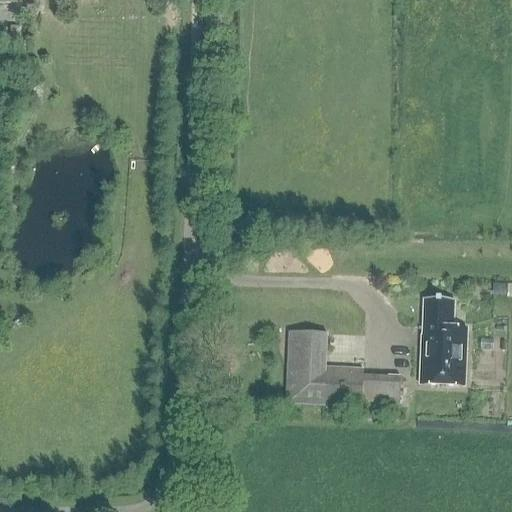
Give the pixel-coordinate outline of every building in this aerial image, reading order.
[(34,6),(24,7),(25,15),(35,14),(34,6)] [(507,286),(493,285),(493,294),(507,294),(507,286)] [(453,330),(454,302),(423,300),(419,386),(465,388),(468,331),(453,330)] [(287,368),(324,370),(326,335),(288,334),(287,368)] [(361,409),(362,377),(363,371),(324,370),(287,368),(285,406),(361,409)] [(362,377),(361,409),(387,410),(389,378),(362,377)] [(387,410),(399,411),(401,379),(389,378),(387,410)]
